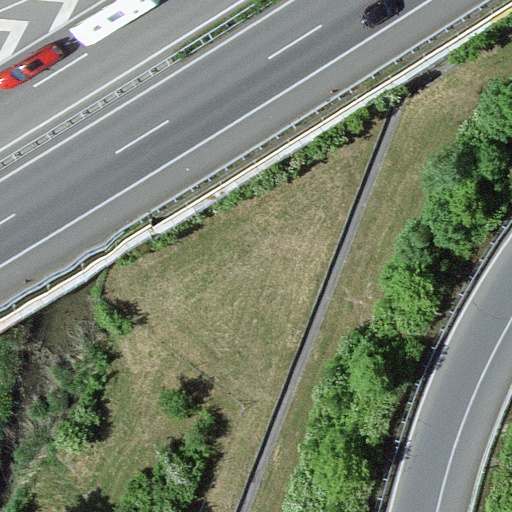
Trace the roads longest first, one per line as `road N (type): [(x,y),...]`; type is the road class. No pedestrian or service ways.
road 1 (motorway): [(0,223),(360,0)]
road 2 (motorway): [(413,511),(462,362),(511,275)]
road 3 (motorway): [(172,0),(0,106)]
